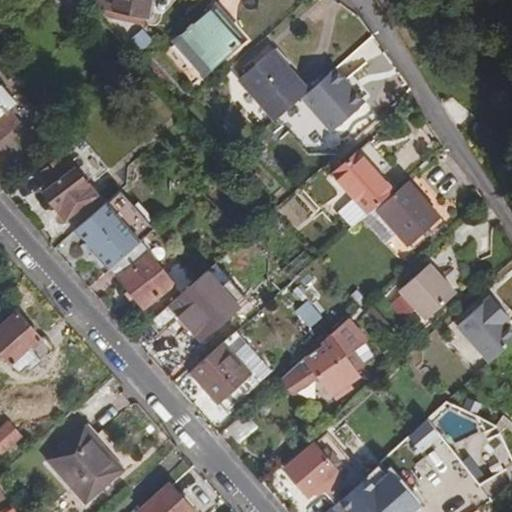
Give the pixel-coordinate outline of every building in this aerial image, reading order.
[(145,18),(148,0),(115,0),(114,4),(113,12),(145,18)] [(87,11),(81,3),(66,18),(72,24),(87,11)] [(239,45),(211,11),(176,42),(206,74),(239,45)] [(241,80),(278,122),(306,99),(309,94),(273,52),(241,80)] [(368,103),(339,70),(306,99),(335,132),(368,103)] [(0,87),(0,139),(20,122),(10,110),(18,103),(2,85),(0,87)] [(360,154),(377,173),(389,162),(372,143),(360,154)] [(369,215),(395,192),(377,173),(360,154),(335,176),(355,199),(369,215)] [(86,181),(78,171),(66,155),(41,175),(51,189),(46,194),(66,220),(97,195),(86,181)] [(429,175),(450,201),(466,188),(445,162),(429,175)] [(84,167),(78,171),(86,181),(91,177),(84,167)] [(441,220),(409,183),(366,221),(399,258),(441,220)] [(120,192),(75,232),(86,244),(84,246),(93,256),(95,254),(110,271),(114,268),(142,242),(155,230),(120,192)] [(345,208),(360,224),(369,215),(355,199),(345,208)] [(142,242),(114,268),(131,290),(126,293),(131,301),(137,297),(144,308),(175,286),(142,242)] [(457,293),(431,263),(401,290),(427,321),(457,293)] [(205,274),(150,322),(162,334),(179,320),(198,342),(238,306),(219,285),(216,287),(205,274)] [(489,363),(511,342),(511,332),(504,323),(509,318),(489,297),(456,328),(489,363)] [(41,339),(19,313),(0,329),(0,357),(2,360),(7,357),(22,374),(29,368),(32,371),(57,348),(47,336),(41,339)] [(307,358),(283,379),(293,394),(319,376),(334,398),(341,392),(345,396),(352,391),(350,387),(360,380),(356,372),(363,366),(353,351),(365,342),(354,325),(324,346),(326,349),(309,360),(307,358)] [(236,333),(192,372),(219,403),(221,402),(228,411),(271,373),(236,333)] [(431,416),(476,486),(508,466),(488,436),(481,441),(455,401),(431,416)] [(20,436),(10,425),(0,433),(0,450),(2,452),(20,436)] [(99,440),(86,427),(49,460),(87,504),(132,464),(106,434),(99,440)] [(428,448),(414,433),(402,444),(415,459),(428,448)] [(324,493),(336,505),(350,491),(311,447),(285,470),(309,497),(313,493),(318,497),(324,493)] [(350,503),(357,511),(408,511),(415,507),(391,478),(380,486),(377,481),(350,503)] [(193,511),(194,511),(172,485),(143,510),(144,511),(193,511)]
